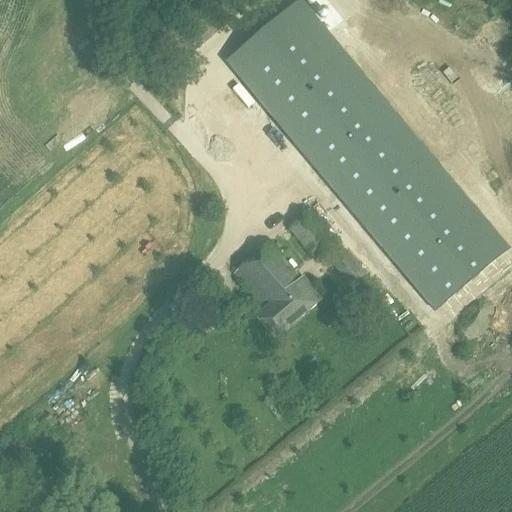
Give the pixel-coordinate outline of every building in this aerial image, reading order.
[(296,12),(225,71),(434,314),(505,255),(296,12)] [(297,208),(305,202),(295,189),(287,195),(297,208)] [(313,260),(315,263),(338,242),(310,210),(286,230),(313,260)] [(251,318),(270,341),(318,301),(299,278),(297,280),(267,245),(232,274),(262,310),(251,318)] [(367,275),(355,261),(349,254),(347,255),(345,252),(330,265),(350,289),(363,278),(367,275)] [(308,276),(320,285),(329,272),(317,263),(308,276)] [(18,441),(43,457),(57,439),(32,422),(18,441)]
